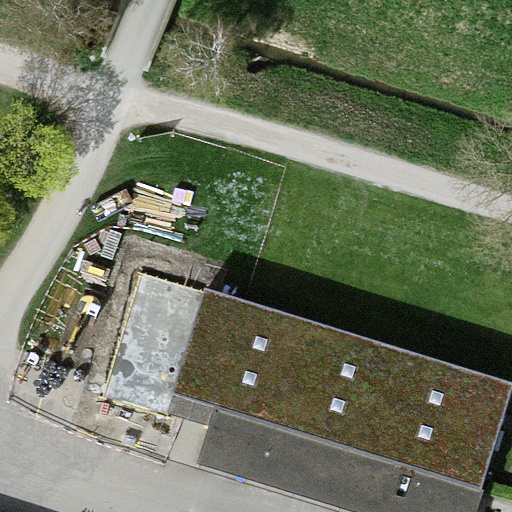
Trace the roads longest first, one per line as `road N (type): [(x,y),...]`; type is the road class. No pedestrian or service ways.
road 1 (track): [(115,102),(511,221)]
road 2 (track): [(247,511),(0,434)]
road 3 (track): [(115,102),(85,176),(0,322)]
road 4 (track): [(0,64),(115,102)]
